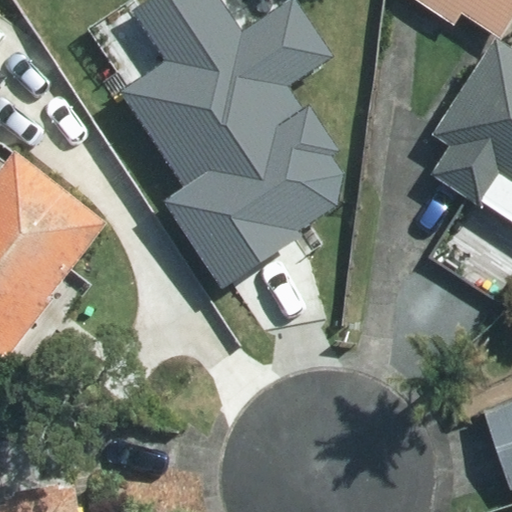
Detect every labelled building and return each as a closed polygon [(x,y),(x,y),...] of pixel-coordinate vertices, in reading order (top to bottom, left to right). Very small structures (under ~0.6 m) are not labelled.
[(171,154),(355,116),(330,0),(235,0),(241,25),(148,44),(171,154)] [(511,0),(436,0),(466,19),(473,7),(511,32),(511,0)] [(511,34),(448,131),(465,142),(447,171),(482,194),(441,254),(441,255),(499,292),(501,293),(511,282),(511,34)] [(0,84),(15,65),(0,54),(0,84)] [(112,212),(0,125),(0,353),(2,355),(112,212)] [(196,154),(139,192),(184,261),(241,223),(196,154)] [(511,404),(490,411),(511,482),(511,404)] [(0,511),(86,511),(82,485),(68,488),(67,482),(27,489),(28,496),(17,497),(17,503),(0,506),(0,511)]
